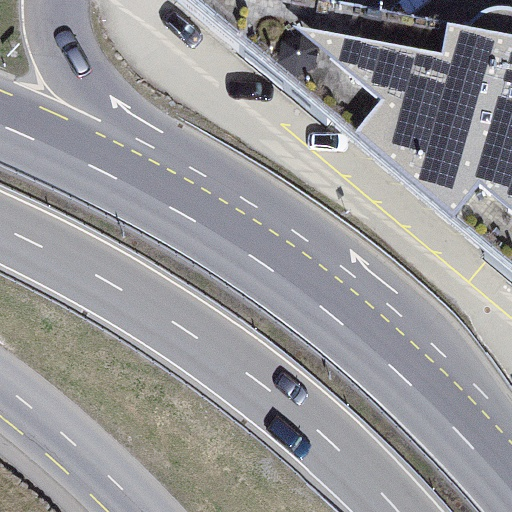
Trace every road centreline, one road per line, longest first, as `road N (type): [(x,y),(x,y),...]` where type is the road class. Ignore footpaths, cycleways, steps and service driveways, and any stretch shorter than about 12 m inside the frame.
road 1 (primary): [(0,225),(113,284),(250,374),(324,434),(399,511)]
road 2 (primary): [(511,484),(408,373),(335,310),(134,179)]
road 3 (unclassified): [(134,179),(87,103),(60,0)]
road 4 (residential): [(0,384),(144,511)]
road 5 (primary): [(134,179),(0,117)]
